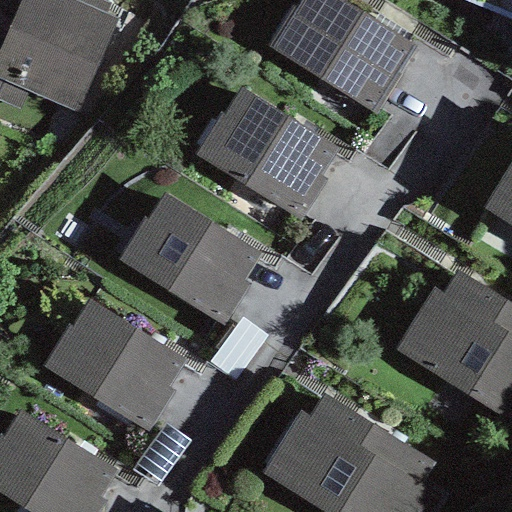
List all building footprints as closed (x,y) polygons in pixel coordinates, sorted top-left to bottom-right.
[(0,80),(76,113),(116,19),(104,14),(108,5),(98,0),(19,0),(0,45),(0,80)] [(291,9),(267,48),(373,115),(415,47),(337,0),(302,0),(296,11),(291,9)] [(511,0),(463,0),(511,18),(511,0)] [(220,112),(193,155),(300,221),(325,181),(319,178),(334,152),(241,89),(224,115),(220,112)] [(511,161),(481,209),(511,228),(511,161)] [(143,219),(118,261),(221,327),(248,284),(242,281),(258,254),(163,193),(147,221),(143,219)] [(511,304),(456,271),(441,294),(433,289),(396,351),(511,421),(511,304)] [(67,325),(41,367),(146,432),(173,391),(167,387),(184,361),(89,301),(71,328),(67,325)] [(233,380),(266,337),(241,318),(209,362),(233,380)] [(409,511),(439,464),(322,394),(308,417),(301,413),(264,474),(322,511),(409,511)] [(0,437),(0,493),(21,506),(29,511),(98,511),(105,501),(98,498),(115,470),(20,411),(3,439),(0,437)] [(155,488),(190,443),(165,423),(131,471),(155,488)]
